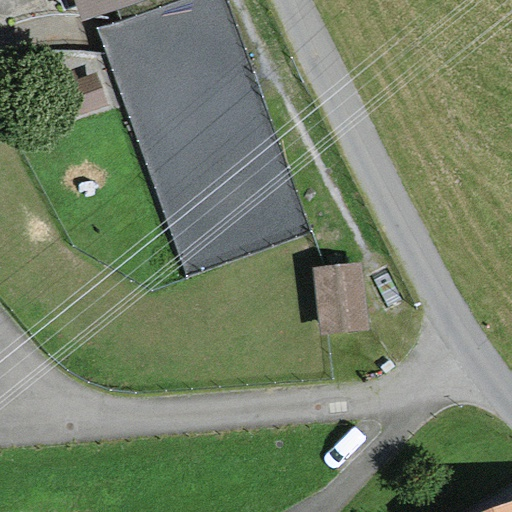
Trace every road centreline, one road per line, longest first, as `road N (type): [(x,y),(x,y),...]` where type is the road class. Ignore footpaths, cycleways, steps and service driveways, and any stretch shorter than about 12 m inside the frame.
road 1 (residential): [(0,349),(63,404),(129,417),(400,392),(467,348)]
road 2 (unclassified): [(290,0),(467,348)]
